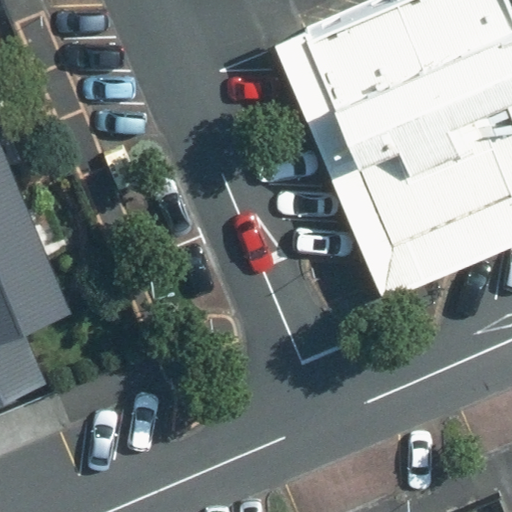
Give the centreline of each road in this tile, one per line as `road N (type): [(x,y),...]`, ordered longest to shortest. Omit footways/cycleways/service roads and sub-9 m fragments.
road 1 (unclassified): [(331,418),(152,0)]
road 2 (residential): [(108,511),(331,418)]
road 3 (residential): [(331,418),(511,341)]
